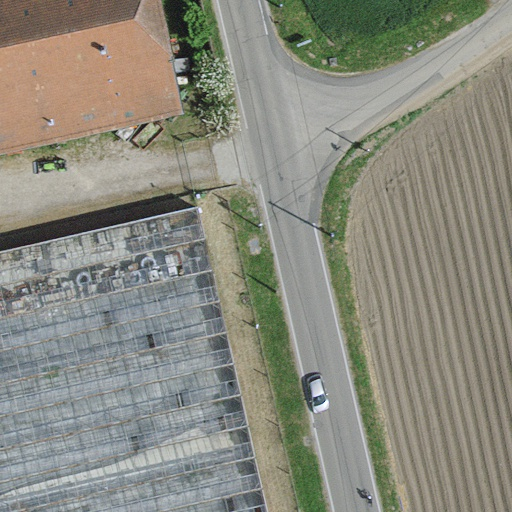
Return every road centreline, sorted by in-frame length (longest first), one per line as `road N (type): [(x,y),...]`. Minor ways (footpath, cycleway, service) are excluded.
road 1 (tertiary): [(276,151),(358,511)]
road 2 (unclassified): [(511,15),(419,82),(276,151)]
road 3 (tertiary): [(239,0),(276,151)]
